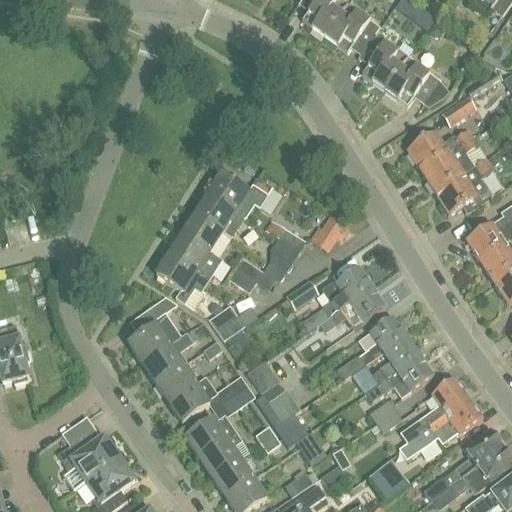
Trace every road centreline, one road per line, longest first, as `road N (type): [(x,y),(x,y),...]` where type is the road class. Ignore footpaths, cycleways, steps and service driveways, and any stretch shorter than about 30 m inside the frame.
road 1 (residential): [(511,411),(292,83),(246,40),(163,12)]
road 2 (residential): [(108,385),(76,332),(66,283),(163,12)]
road 3 (residential): [(196,511),(108,385)]
